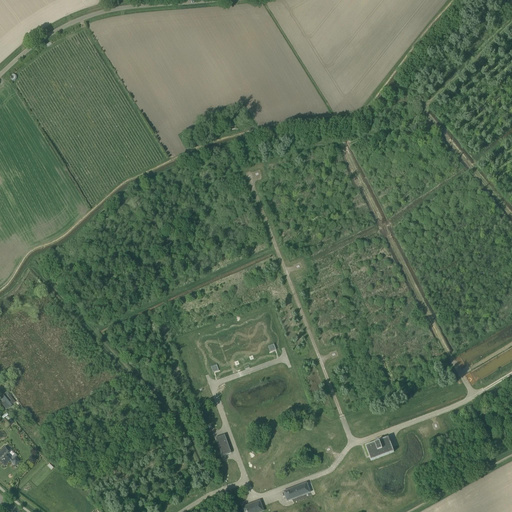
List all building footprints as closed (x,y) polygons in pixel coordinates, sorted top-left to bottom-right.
[(274,344),(268,346),(270,352),(276,350),(274,344)] [(38,374),(34,367),(29,370),(31,373),(32,372),(35,375),(36,375),(38,374)] [(1,397),(0,397),(0,401),(6,410),(9,407),(1,397)] [(215,438),(221,456),(231,453),(224,435),(215,438)] [(388,438),(365,446),(371,461),(394,452),(388,438)] [(15,466),(19,462),(19,461),(15,457),(12,460),(7,454),(10,451),(5,447),(0,451),(0,461),(4,466),(9,460),(15,466)] [(309,493),(308,489),(306,483),(283,492),(286,501),(309,493)] [(259,501),(242,507),(244,511),(260,511),(263,511),(259,501)]
